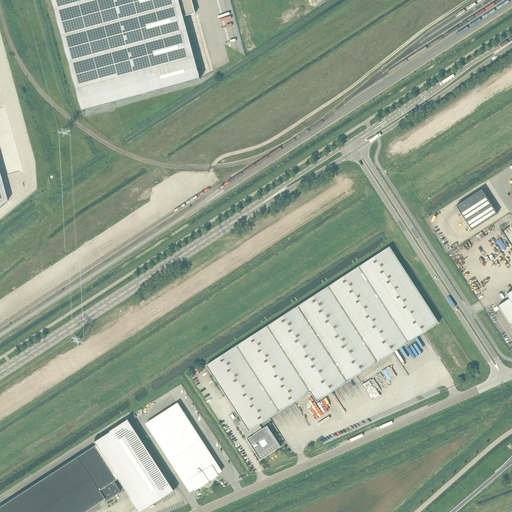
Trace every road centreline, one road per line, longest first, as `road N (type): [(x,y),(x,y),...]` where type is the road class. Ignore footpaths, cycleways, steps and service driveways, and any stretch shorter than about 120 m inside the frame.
road 1 (unclassified): [(200,511),(503,378)]
road 2 (tertiary): [(0,370),(270,197)]
road 3 (unclassified): [(498,369),(359,147)]
road 4 (unclassified): [(353,151),(498,369)]
road 5 (tertiary): [(511,41),(350,141)]
road 6 (tertiary): [(359,147),(511,41)]
road 7 (unclassified): [(416,511),(511,430)]
